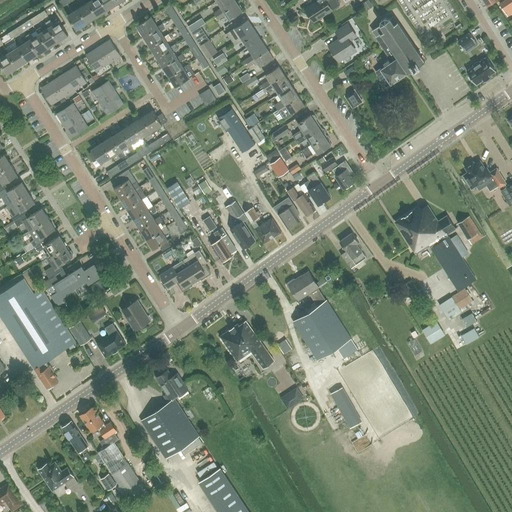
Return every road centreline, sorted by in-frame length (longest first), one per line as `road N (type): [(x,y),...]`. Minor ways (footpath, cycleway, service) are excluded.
road 1 (tertiary): [(178,329),(379,183)]
road 2 (residential): [(379,183),(258,0)]
road 3 (tertiary): [(0,452),(178,329)]
road 4 (residential): [(178,329),(65,153)]
road 5 (tertiary): [(379,183),(511,91)]
